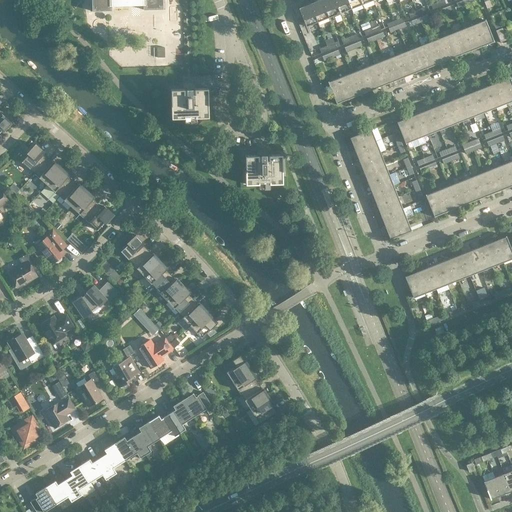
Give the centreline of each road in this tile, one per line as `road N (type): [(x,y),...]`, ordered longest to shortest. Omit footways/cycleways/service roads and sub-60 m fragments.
road 1 (residential): [(129,198),(252,326),(318,430),(351,511)]
road 2 (secondary): [(208,511),(511,369)]
road 3 (residential): [(0,483),(249,328)]
road 4 (residential): [(327,117),(511,50)]
road 5 (residential): [(129,198),(126,219),(87,262),(0,320)]
road 6 (residential): [(383,255),(327,117)]
road 7 (residential): [(383,255),(511,205)]
road 8 (residential): [(327,117),(279,0)]
road 9 (residential): [(36,117),(129,198)]
